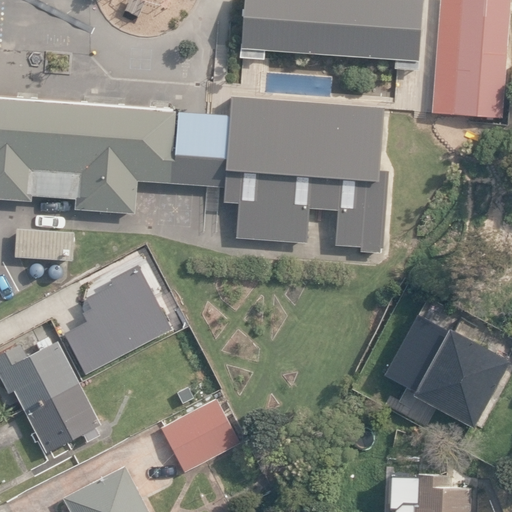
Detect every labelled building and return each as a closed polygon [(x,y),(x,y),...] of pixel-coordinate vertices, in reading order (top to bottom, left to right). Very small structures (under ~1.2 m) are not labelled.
[(418,64),(421,0),(243,0),(243,6),(239,6),(239,14),(241,14),(239,55),(263,57),(264,48),(393,55),(393,63),(418,64)] [(437,0),(431,109),(501,113),(508,0),(437,0)] [(178,112),(0,99),(0,199),(33,202),(34,196),(78,199),(77,209),(136,214),(139,181),(226,188),(225,202),(241,204),(238,238),(309,243),(312,209),(340,211),(337,246),(362,248),(362,252),(383,253),(383,249),(385,250),(392,172),(382,171),(386,109),(234,97),(233,116),(181,112),(179,148),(176,148),(178,112)] [(417,165),(395,163),(392,203),(414,205),(417,165)] [(16,255),(74,259),(76,232),(18,228),(16,255)] [(413,393),(474,427),(511,360),(450,327),(413,393)] [(16,390),(47,452),(84,432),(88,440),(101,434),(97,426),(102,423),(59,339),(54,342),(50,334),(38,340),(41,347),(33,351),(27,340),(0,353),(0,373),(10,393),(16,390)] [(178,390),(184,402),(199,395),(193,382),(178,390)] [(185,471),(241,443),(217,397),(162,426),(185,471)] [(150,511),(126,464),(65,496),(73,511),(150,511)] [(469,511),(471,485),(450,484),(450,473),(417,471),(415,504),(411,504),(410,511),(469,511)] [(229,510),(272,486),(266,476),(223,499),(229,510)]
